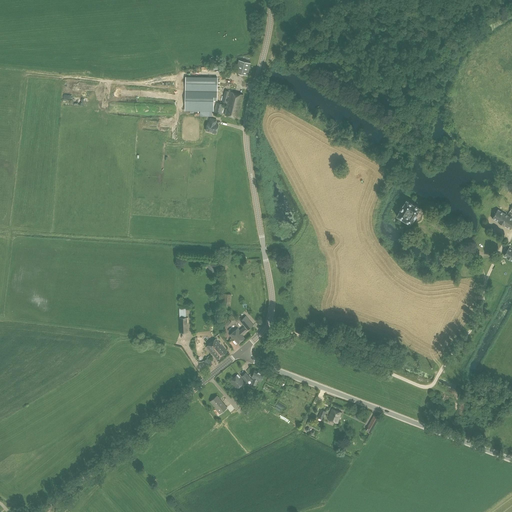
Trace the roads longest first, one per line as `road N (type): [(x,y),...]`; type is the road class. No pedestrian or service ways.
road 1 (tertiary): [(239,352),(262,333),(271,310),(246,138),(270,0)]
road 2 (unclassified): [(511,460),(239,352)]
road 3 (tertiary): [(43,511),(239,352)]
road 4 (unknown): [(207,379),(183,346),(127,337),(0,423)]
